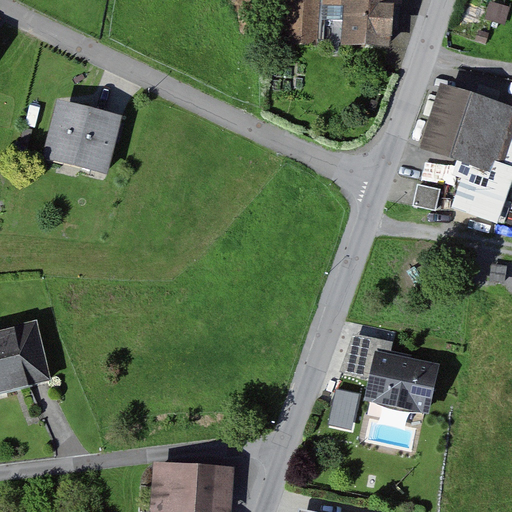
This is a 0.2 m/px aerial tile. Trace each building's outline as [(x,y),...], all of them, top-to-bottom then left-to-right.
[(401,0),(287,0),(284,38),(387,45),(390,4),(401,4),(401,0)] [(511,7),(508,7),(494,3),(490,20),(489,21),(498,23),(509,26),(511,13),(511,7)] [(492,34),(483,31),(480,41),(490,43),(492,34)] [(511,138),(511,111),(443,89),(424,147),(501,171),(511,138)] [(127,117),(67,101),(52,157),(113,173),(127,117)] [(443,192),(421,186),(416,207),(438,212),(443,192)] [(0,392),(46,381),(59,378),(45,320),(0,331),(0,392)] [(377,380),(383,354),(411,361),(413,355),(392,351),(394,343),(356,334),(350,352),(343,372),(377,380)] [(411,361),(383,354),(377,380),(372,400),(431,413),(437,389),(442,368),(411,361)] [(230,511),(238,511),(242,470),(166,464),(162,511),(230,511)]
